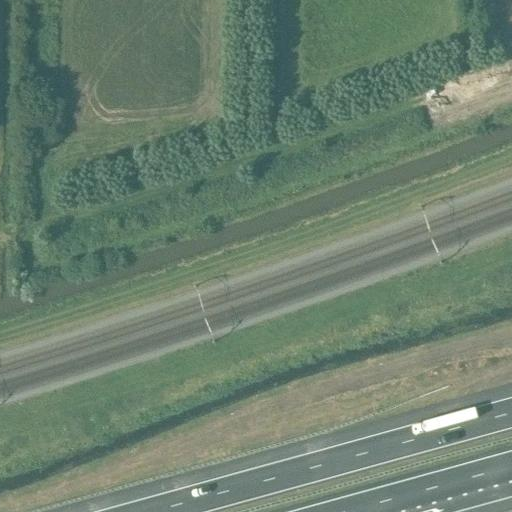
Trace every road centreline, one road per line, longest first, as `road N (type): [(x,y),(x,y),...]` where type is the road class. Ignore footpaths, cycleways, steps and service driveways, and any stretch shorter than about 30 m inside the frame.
road 1 (track): [(511,155),(190,276),(0,336)]
road 2 (track): [(0,423),(511,252)]
road 3 (motorway): [(511,411),(148,511)]
road 4 (motorway): [(377,511),(511,475)]
